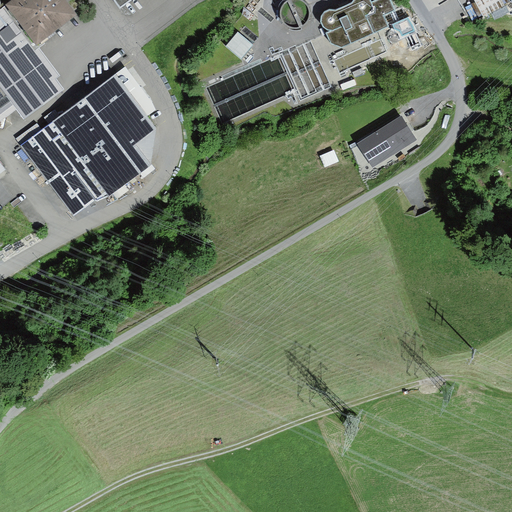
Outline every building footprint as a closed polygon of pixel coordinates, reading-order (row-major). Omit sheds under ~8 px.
[(82,0),(7,0),(10,4),(0,11),(0,98),(8,92),(24,114),(55,91),(47,79),(53,75),(33,48),(87,6),(82,0)] [(113,0),(120,9),(132,0),(113,0)] [(501,0),(473,0),(482,17),(505,6),(501,0)] [(237,33),(226,48),(242,60),(254,46),(237,33)] [(127,69),(22,146),(72,216),(95,199),(107,195),(110,198),(152,168),(155,130),(147,118),(157,111),(152,103),(127,69)] [(403,118),(358,145),(372,168),(417,141),(403,118)] [(333,151),(320,157),(325,168),(338,162),(333,151)] [(412,213),(408,220),(418,223),(435,215),(436,211),(432,205),(421,210),(412,213)]
